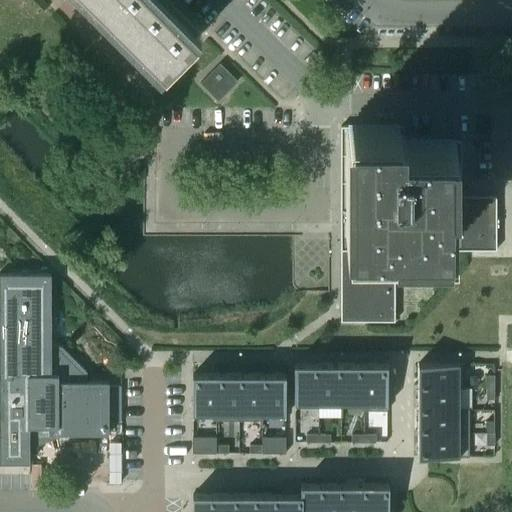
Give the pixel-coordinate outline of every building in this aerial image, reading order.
[(86,0),(148,62),(152,58),(164,70),(197,38),(184,25),(188,21),(167,0),(86,0)] [(217,101),(237,81),(219,64),(200,83),(217,101)] [(496,250),(496,196),(461,196),(461,170),(461,141),(403,140),(403,126),(340,126),(340,128),(340,224),(340,306),(340,322),(394,321),(394,250),(420,251),(462,250),(496,250)] [(120,420),(120,386),(108,386),(108,381),(86,381),(86,372),(60,346),(50,346),(50,273),(0,273),(0,462),(29,463),(29,440),(33,440),(33,444),(49,437),(49,434),(108,434),(108,422),(121,422),(121,420),(120,420)] [(318,363),(294,363),(294,405),(318,405),(318,363)] [(341,363),(318,363),(318,405),(341,404),(341,363)] [(363,363),(341,363),(341,404),(363,405),(363,363)] [(387,363),(363,363),(363,405),(387,405),(387,363)] [(458,363),(417,363),(417,388),(458,388),(458,363)] [(216,373),(192,373),(192,415),(216,415),(216,373)] [(239,373),(216,373),(216,415),(239,415),(239,373)] [(261,373),(239,373),(239,415),(261,415),(261,373)] [(285,373),(261,373),(261,415),(285,415),(285,373)] [(493,376),(483,376),(483,388),(493,388),(493,376)] [(417,388),(417,412),(458,412),(458,388),(417,388)] [(483,388),(483,400),(493,400),(493,388),(483,388)] [(417,412),(417,436),(458,436),(458,412),(417,412)] [(493,424),(483,424),(483,436),(493,436),(493,424)] [(306,432),(306,442),(318,442),(318,432),(306,432)] [(330,442),(330,432),(318,432),(318,442),(330,442)] [(351,432),(351,442),(363,442),(363,432),(351,432)] [(375,442),(375,432),(363,432),(363,442),(375,442)] [(417,436),(417,461),(458,461),(458,436),(417,436)] [(483,436),(483,448),(493,448),(493,436),(483,436)] [(216,442),(204,442),(204,452),(216,452),(216,442)] [(228,452),(228,442),(216,442),(216,452),(228,452)] [(249,442),(249,452),(261,452),(261,442),(249,442)] [(273,452),(273,442),(261,442),(261,452),(273,452)] [(322,511),(323,484),(300,484),(300,494),(301,494),(300,511),(322,511)] [(344,511),(344,484),(323,484),(322,511),(344,511)] [(365,511),(366,484),(344,484),(344,511),(365,511)] [(388,511),(388,484),(366,484),(365,511),(388,511)] [(192,494),(191,511),(214,511),(215,494),(192,494)] [(236,511),(236,494),(215,494),(214,511),(236,511)] [(257,511),(258,494),(236,494),(236,511),(257,511)] [(279,511),(279,494),(258,494),(257,511),(279,511)] [(300,511),(301,494),(300,494),(279,494),(279,511),(300,511)]
